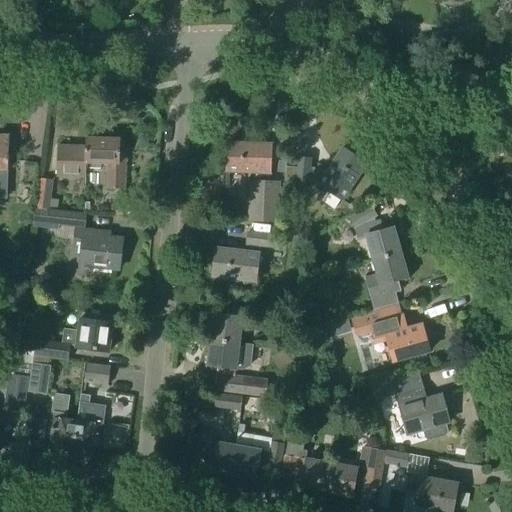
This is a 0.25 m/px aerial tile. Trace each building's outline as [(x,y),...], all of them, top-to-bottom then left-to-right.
[(0,200),(6,201),(8,137),(0,136),(0,200)] [(84,178),(86,138),(85,138),(85,147),(57,146),(56,178),(84,178)] [(124,190),(125,153),(120,153),(120,139),(86,138),(84,178),(86,178),(86,169),(100,170),(101,165),(107,165),(106,190),(124,190)] [(270,174),(271,146),(227,144),(226,172),(254,173),(254,182),(250,182),(249,206),(256,207),(256,222),(277,223),(279,183),(268,183),(268,174),(270,174)] [(341,202),(366,165),(343,149),(327,173),(308,170),(310,160),(298,158),(295,181),(306,183),(307,182),(319,184),(318,186),(341,202)] [(294,183),(296,170),(286,168),(284,182),(294,183)] [(48,211),(51,182),(39,181),(36,210),(48,211)] [(122,218),(123,207),(111,207),(111,218),(122,218)] [(369,226),(367,222),(370,221),(364,210),(349,217),(355,230),(363,226),(363,228),(372,262),(401,254),(397,239),(395,239),(392,230),(378,234),(375,224),(369,226)] [(83,230),(85,217),(35,211),(33,227),(58,230),(58,227),(83,230)] [(119,271),(122,241),(98,238),(99,234),(74,231),(71,250),(80,251),(79,266),(119,271)] [(284,249),(285,238),(247,233),(246,244),(250,245),(249,253),(215,249),(212,277),(256,282),(259,254),(258,254),(259,246),(284,249)] [(397,306),(391,284),(406,280),(403,269),(405,269),(401,254),(372,262),(376,276),(365,279),(371,300),(373,300),(376,312),(377,311),(378,311),(397,306)] [(53,290),(64,291),(65,281),(53,281),(53,290)] [(36,307),(38,293),(26,292),(24,306),(36,307)] [(238,344),(242,308),(231,307),(229,317),(214,315),(213,324),(211,324),(209,341),(238,344)] [(381,323),(378,311),(377,311),(376,312),(351,319),(356,337),(371,333),(374,344),(386,341),(392,363),(429,353),(421,326),(406,330),(402,317),(381,323)] [(109,352),(113,325),(110,325),(111,317),(80,313),(77,332),(63,330),(61,345),(36,342),(34,357),(67,361),(69,346),(109,352)] [(331,325),(316,329),(320,341),(334,336),(331,325)] [(242,372),(249,367),(251,345),(238,344),(209,341),(207,356),(209,356),(208,367),(217,368),(214,392),(265,398),(266,383),(234,380),(235,371),(242,372)] [(28,393),(46,395),(49,368),(31,365),(28,393)] [(86,365),(83,385),(107,388),(109,368),(86,365)] [(23,415),(26,387),(13,385),(9,413),(23,415)] [(445,426),(449,425),(441,397),(415,404),(411,391),(395,396),(396,398),(384,401),(380,390),(350,398),(355,415),(359,414),(360,415),(398,405),(406,436),(423,432),(425,440),(429,442),(444,438),(447,434),(445,426)] [(240,413),(242,398),(215,394),(213,409),(240,413)] [(75,422),(72,457),(84,459),(84,454),(96,456),(102,413),(104,413),(105,406),(88,404),(88,397),(79,395),(75,422)] [(55,406),(49,450),(61,451),(60,456),(72,457),(75,422),(65,420),(69,398),(54,396),(53,406),(55,406)] [(337,396),(322,400),(325,408),(340,410),(337,396)] [(242,411),(257,412),(258,400),(244,399),(242,411)] [(289,421),(300,423),(304,407),(293,405),(289,421)] [(229,476),(234,447),(212,443),(214,433),(201,431),(197,453),(207,455),(204,470),(214,472),(214,474),(229,476)] [(279,468),(283,446),(286,433),(273,431),(271,444),(269,454),(234,447),(229,476),(244,479),(244,477),(255,479),(258,464),(279,468)] [(304,439),(288,436),(282,469),(303,473),(300,488),(311,490),(310,492),(326,494),(331,465),(305,461),(307,452),(302,451),(304,439)] [(383,465),(385,453),(373,452),(370,451),(366,472),(331,465),(326,494),(341,497),(342,495),(352,497),(355,482),(379,487),(383,465)] [(406,469),(408,456),(386,452),(385,453),(383,465),(406,469)] [(450,511),(452,511),(454,500),(457,486),(408,476),(405,491),(417,493),(415,505),(450,511)]
